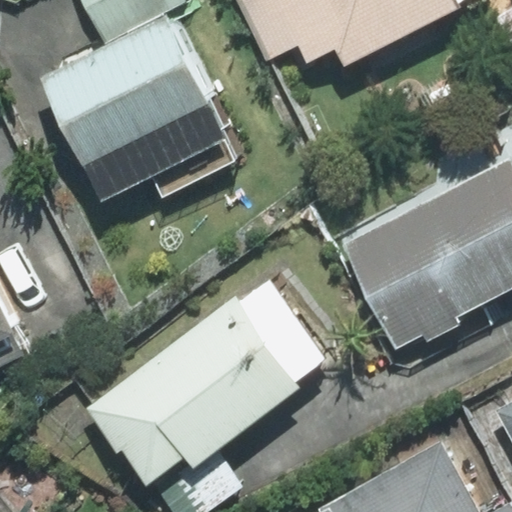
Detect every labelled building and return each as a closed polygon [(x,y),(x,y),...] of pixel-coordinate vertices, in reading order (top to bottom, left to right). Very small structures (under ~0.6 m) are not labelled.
[(175,7),(171,0),(82,0),(100,40),(175,7)] [(278,0),(307,59),(332,46),(342,66),(460,10),(454,0),(278,0)] [(225,144),(165,16),(37,75),(97,203),(225,144)] [(511,153),(331,254),(393,366),(511,299),(511,153)] [(213,448),(328,360),(262,274),(84,410),(161,511),(218,511),(246,491),(213,448)] [(0,344),(23,334),(0,286),(0,344)] [(511,511),(511,393),(490,406),(511,443),(511,499),(490,511),(485,511),(441,434),(305,511),(511,511)]
